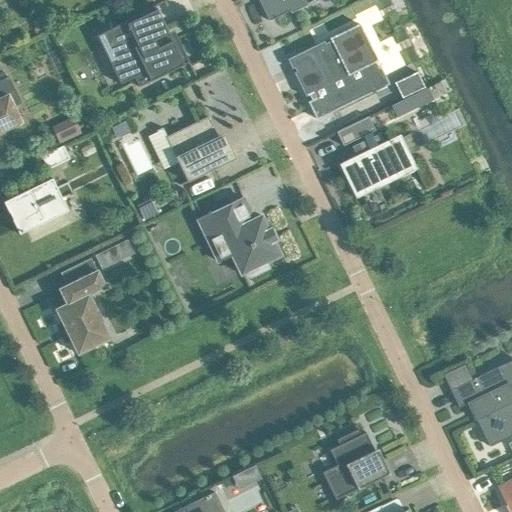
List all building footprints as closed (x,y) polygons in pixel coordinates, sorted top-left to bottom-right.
[(258,0),(269,21),(290,11),(291,13),(307,5),(304,0),(258,0)] [(138,87),(165,74),(189,62),(177,38),(172,40),(155,5),(124,20),(125,21),(113,27),(119,39),(108,45),(115,59),(109,62),(120,84),(134,77),(138,87)] [(359,24),(330,38),(331,41),(325,44),(324,41),(287,59),(292,69),(295,67),(296,71),(294,73),(305,96),(313,92),(315,98),(308,102),(316,119),(389,84),(380,67),(383,65),(380,59),(377,61),(359,24)] [(417,72),(410,75),(395,83),(402,98),(424,87),(417,72)] [(0,136),(7,133),(6,130),(21,122),(8,95),(15,91),(8,77),(0,80),(0,136)] [(236,158),(224,133),(217,136),(207,116),(166,137),(187,182),(221,165),(212,145),(221,165),(236,158)] [(369,116),(336,133),(343,147),(364,136),(371,133),(375,131),(369,116)] [(363,152),(339,164),(355,198),(417,168),(400,134),(381,143),(377,134),(372,136),(371,133),(364,136),(365,140),(358,143),(363,152)] [(41,156),(48,169),(69,159),(63,146),(41,156)] [(448,195),(460,189),(454,177),(441,183),(448,195)] [(52,178),(3,201),(8,212),(9,212),(13,219),(12,219),(19,234),(67,210),(52,178)] [(280,255),(274,241),(276,240),(270,229),(268,229),(261,215),(254,219),(244,198),(198,220),(217,261),(231,254),(241,274),(248,271),(250,276),(267,267),(265,262),(280,255)] [(138,206),(144,218),(157,212),(151,200),(138,206)] [(66,304),(56,309),(78,354),(110,338),(89,295),(105,287),(91,258),(60,273),(66,285),(59,289),(66,304)] [(476,418),(490,446),(511,435),(511,359),(450,390),(459,407),(471,402),(478,417),(476,418)] [(335,500),(389,473),(383,460),(380,462),(365,432),(361,434),(358,429),(336,439),(339,445),(329,450),(337,465),(322,472),(335,500)] [(511,511),(511,480),(500,486),(508,504),(506,505),(504,505),(507,511),(511,511)] [(206,511),(200,499),(178,509),(179,511),(206,511)]
